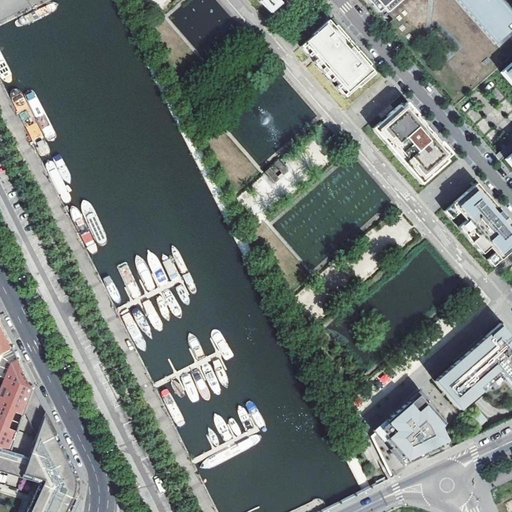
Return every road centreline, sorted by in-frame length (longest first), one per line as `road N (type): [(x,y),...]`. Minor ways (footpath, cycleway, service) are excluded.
road 1 (residential): [(339,1),(511,198)]
road 2 (secondary): [(97,511),(97,475),(0,280)]
